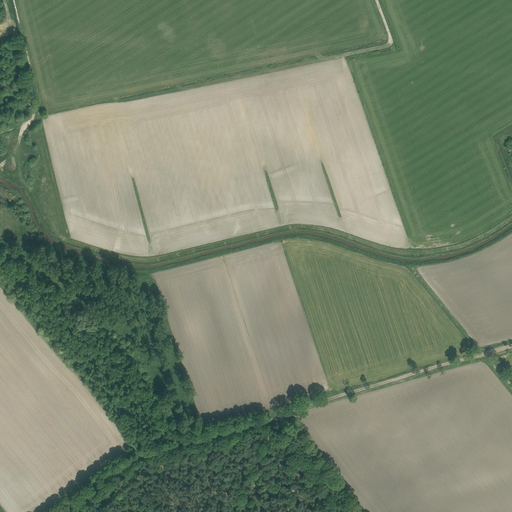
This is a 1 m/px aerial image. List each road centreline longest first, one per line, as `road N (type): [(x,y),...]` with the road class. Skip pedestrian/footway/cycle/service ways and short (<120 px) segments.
road 1 (track): [(488,354),(139,452),(72,509)]
road 2 (track): [(115,103),(387,45),(376,0)]
road 3 (track): [(351,511),(278,413)]
